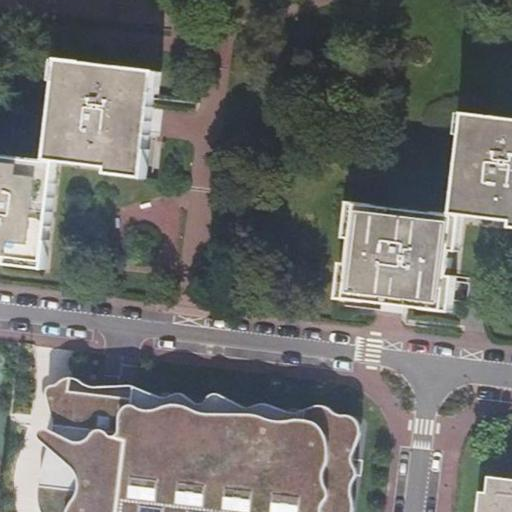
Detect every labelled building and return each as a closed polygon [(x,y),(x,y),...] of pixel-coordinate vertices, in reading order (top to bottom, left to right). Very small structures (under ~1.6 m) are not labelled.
[(61,67),(48,167),(62,168),(112,175),(111,180),(144,184),(152,121),(158,80),(61,67)] [(511,126),(471,122),(459,222),(469,223),(511,228),(511,126)] [(48,275),(62,168),(48,167),(0,160),(0,262),(13,264),(12,270),(48,275)] [(466,253),(469,223),(459,222),(363,211),(359,240),(363,243),(361,262),(356,265),(351,305),(459,317),(464,281),(458,278),(461,257),(466,253)] [(48,390),(47,395),(55,424),(55,433),(49,430),(44,431),(41,434),(40,440),(42,445),(51,451),(42,479),(39,497),(41,511),(357,511),(357,505),(355,498),(354,491),(357,484),(360,478),(360,473),(355,464),(355,459),(364,438),(364,427),(360,420),(353,417),(345,417),(338,414),(332,408),(325,406),(318,406),(304,411),(296,413),(289,412),(276,407),(268,404),(260,405),(254,407),(250,409),(245,407),(231,399),(222,396),(215,395),(208,400),(205,404),(199,404),(193,400),(187,395),(182,394),(174,396),(166,399),(151,393),(135,386),(123,387),(110,387),(99,388),(94,387),(90,387),(85,383),(79,379),(72,378),(66,379),(62,383),(59,386),(55,387),(51,388),(48,390)] [(511,511),(511,482),(495,480),(493,495),(484,494),(481,511),(511,511)]
